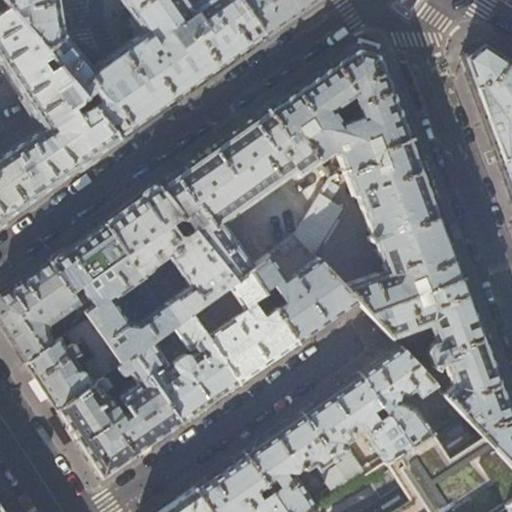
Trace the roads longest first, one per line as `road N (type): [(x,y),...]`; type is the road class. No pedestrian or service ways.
road 1 (residential): [(369,0),(0,257)]
road 2 (residential): [(511,300),(417,41),(426,0)]
road 3 (residential): [(104,511),(358,335)]
road 4 (tertiary): [(65,511),(0,411)]
